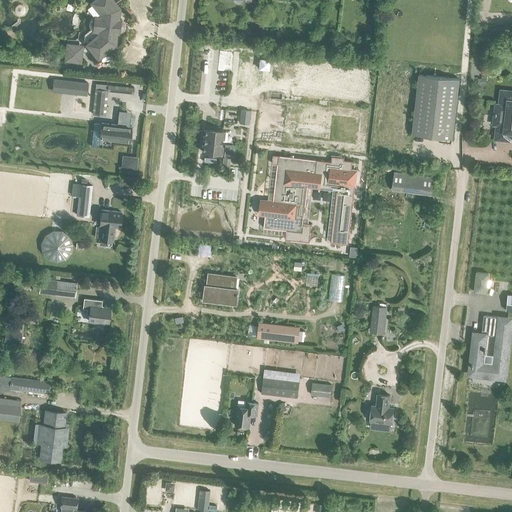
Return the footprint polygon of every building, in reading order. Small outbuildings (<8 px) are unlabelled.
[(101,14),(100,17),(95,17),(94,18),(92,18),(90,19),(89,22),(89,24),(89,27),(91,29),(93,29),(93,30),(99,31),(98,34),(87,44),(98,57),(113,44),(115,32),(118,33),(118,32),(120,32),(122,30),(123,28),(124,25),(123,23),(121,21),(119,21),(120,20),(116,19),(117,12),(118,12),(119,9),(111,0),(94,0),(92,2),(101,14)] [(66,60),(81,62),(83,46),(68,44),(66,60)] [(412,134),(452,138),(459,79),(419,74),(412,134)] [(54,79),(53,85),(55,85),(54,89),(62,90),(62,94),(65,95),(76,96),(77,89),(87,90),(87,83),(54,79)] [(107,91),(113,92),(133,94),(133,88),(114,86),(108,85),(107,91)] [(92,114),(102,115),(104,103),(106,103),(107,91),(95,90),(92,114)] [(511,90),(500,90),(499,104),(495,103),(493,124),(496,125),(495,139),(510,141),(511,138),(511,90)] [(240,123),(248,124),(249,111),(241,110),(240,123)] [(99,139),(109,140),(129,142),(131,126),(101,123),(99,139)] [(205,128),(203,152),(220,154),(223,131),(205,128)] [(265,216),(263,228),(286,230),(286,235),(285,239),(291,240),(309,242),(311,223),(303,222),(307,187),(308,186),(333,189),(337,190),(331,242),(330,242),(348,244),(355,186),(356,176),(351,176),(352,168),(352,161),(344,160),(344,157),(332,156),(331,161),(317,160),(278,155),(277,163),(273,200),(273,201),(267,200),(265,216)] [(223,158),(222,168),(229,169),(230,159),(223,158)] [(392,187),(432,193),(434,177),(394,171),(392,187)] [(73,184),(72,196),(78,197),(76,215),(89,216),(92,186),(79,184),(73,184)] [(101,209),(99,226),(101,226),(99,240),(113,241),(114,227),(119,228),(121,212),(101,209)] [(392,252),(393,244),(400,244),(402,229),(384,227),(383,233),(380,233),(378,250),(392,252)] [(45,235),(41,243),(41,252),(47,259),(55,262),(64,260),(70,253),(72,245),(69,236),(62,231),(53,231),(45,235)] [(474,292),(486,293),(488,273),(476,272),(474,292)] [(231,288),(232,276),(208,273),(206,285),(205,285),(205,289),(204,289),(202,301),(224,303),(225,300),(236,301),(238,289),(231,288)] [(307,273),(306,285),(317,286),(318,274),(307,273)] [(76,283),(56,281),(41,279),(39,291),(75,295),(76,283)] [(88,321),(108,323),(110,308),(102,307),(100,305),(101,300),(83,298),(82,309),(86,309),(86,313),(87,315),(89,315),(88,321)] [(371,330),(383,331),(386,307),(374,306),(371,330)] [(482,332),(481,334),(482,334),(481,339),(474,339),(470,372),(480,373),(479,375),(494,377),(494,375),(505,376),(511,322),(499,321),(500,317),(498,317),(484,315),(482,332)] [(342,324),(336,327),(339,332),(345,329),(342,324)] [(249,326),(248,335),(258,337),(297,342),(297,340),(299,330),(281,328),(280,334),(270,332),(271,327),(259,325),(259,326),(259,327),(249,326)] [(0,375),(0,387),(9,389),(9,388),(11,377),(0,375)] [(261,393),(297,398),(299,381),(263,376),(261,393)] [(9,388),(48,392),(49,381),(11,377),(9,388)] [(311,395),(330,397),(331,384),(313,383),(311,395)] [(371,405),(370,421),(392,423),(394,408),(388,407),(390,395),(378,394),(376,405),(371,405)] [(250,414),(257,415),(258,403),(246,402),(246,407),(237,406),(235,426),(249,427),(250,414)] [(0,404),(0,418),(18,421),(19,407),(0,404)] [(40,458),(60,460),(65,413),(45,411),(40,458)] [(200,490),(197,510),(207,511),(209,499),(207,499),(208,491),(200,490)] [(74,511),(75,508),(76,508),(77,498),(61,497),(60,507),(61,507),(60,511),(74,511)] [(273,498),(270,511),(300,511),(302,502),(273,498)]
